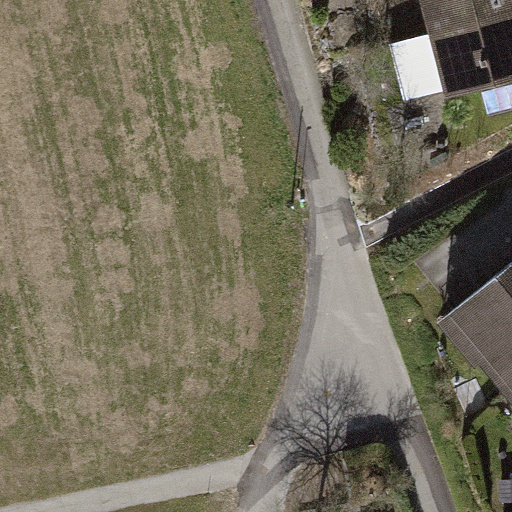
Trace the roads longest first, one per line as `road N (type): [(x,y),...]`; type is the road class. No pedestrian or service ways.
road 1 (track): [(276,0),(324,157),(365,354)]
road 2 (residential): [(365,354),(318,390),(291,431),(261,511)]
road 3 (residential): [(365,354),(412,440),(438,511)]
